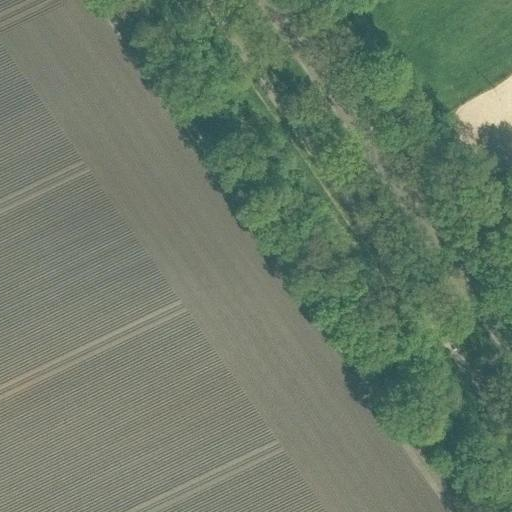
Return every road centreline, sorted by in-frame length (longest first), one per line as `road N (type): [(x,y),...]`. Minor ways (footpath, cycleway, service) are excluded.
road 1 (track): [(98,0),(449,511)]
road 2 (tertiary): [(511,345),(270,0)]
